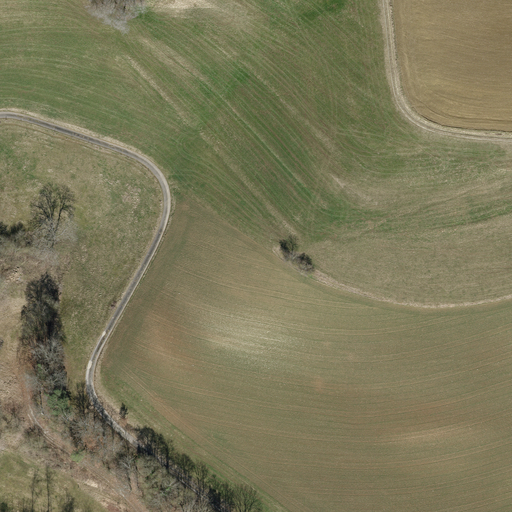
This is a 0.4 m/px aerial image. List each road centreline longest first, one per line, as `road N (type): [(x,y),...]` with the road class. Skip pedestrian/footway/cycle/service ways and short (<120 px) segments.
road 1 (track): [(229,511),(108,418),(91,388),(95,356),(168,217),(171,200),(159,168),(0,115)]
road 2 (track): [(386,0),(395,85),(410,116),(449,133),(511,138)]
road 3 (track): [(139,511),(112,480),(42,429),(28,401),(28,373)]
